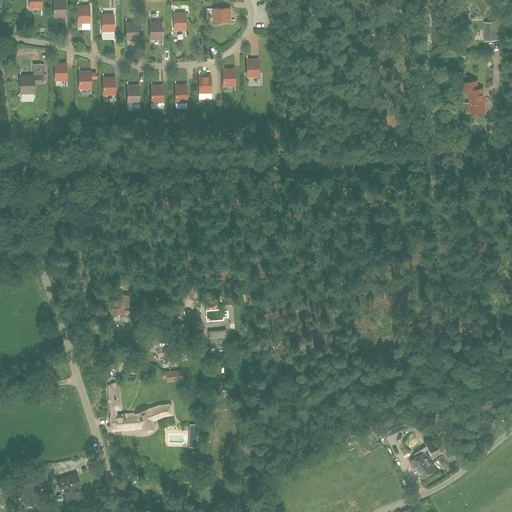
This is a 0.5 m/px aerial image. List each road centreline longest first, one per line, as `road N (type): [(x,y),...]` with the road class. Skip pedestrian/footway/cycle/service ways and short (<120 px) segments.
road 1 (unclassified): [(12,171),(383,162),(511,145)]
road 2 (track): [(434,193),(0,208)]
road 3 (unclassified): [(12,171),(118,511)]
road 4 (residential): [(0,37),(138,69),(190,70),(213,65),(254,36),(247,0)]
